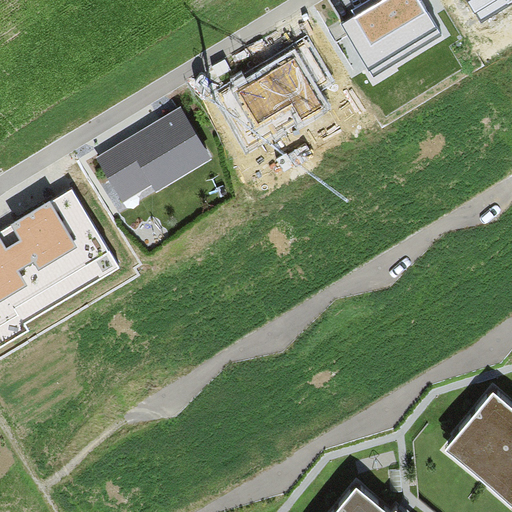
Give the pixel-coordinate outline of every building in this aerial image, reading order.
[(381,0),(378,2),(332,30),(364,84),(450,33),(430,0),(381,0)] [(131,134),(99,153),(124,196),(153,179),(157,186),(211,155),(181,105),(131,134)] [(70,184),(0,227),(0,343),(122,267),(70,184)] [(511,393),(491,377),(445,435),(511,487),(511,393)] [(391,499),(357,472),(324,511),(407,511),(401,507),(406,500),(397,492),(391,499)]
